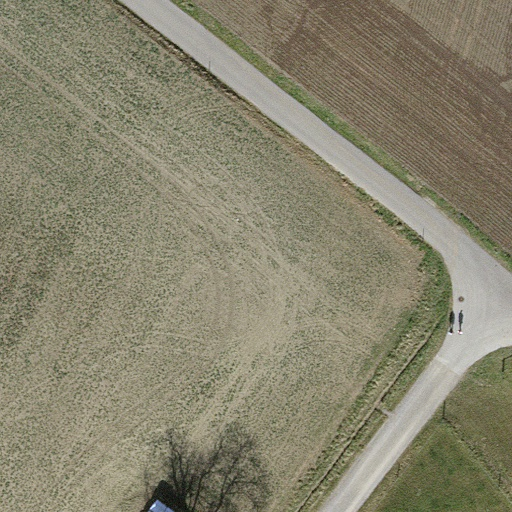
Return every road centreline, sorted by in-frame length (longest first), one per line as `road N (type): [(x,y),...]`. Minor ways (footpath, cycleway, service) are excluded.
road 1 (track): [(511,299),(151,0)]
road 2 (track): [(511,319),(355,511)]
